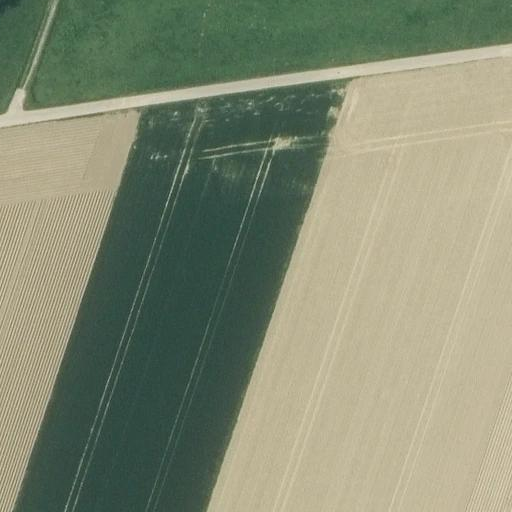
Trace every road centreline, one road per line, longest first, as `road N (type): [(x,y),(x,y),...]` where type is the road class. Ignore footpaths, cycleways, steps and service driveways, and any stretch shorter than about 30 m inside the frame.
road 1 (track): [(0,122),(511,48)]
road 2 (track): [(57,0),(9,121)]
